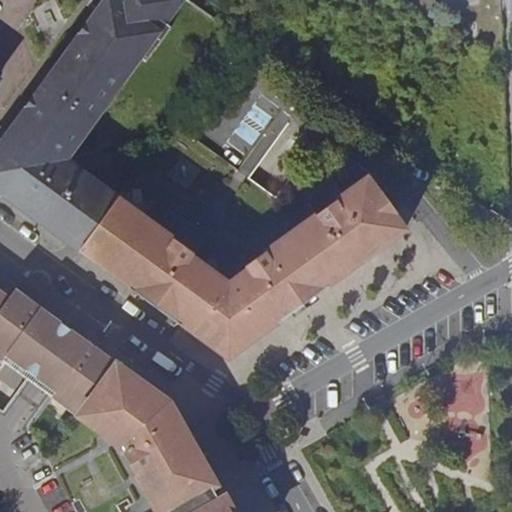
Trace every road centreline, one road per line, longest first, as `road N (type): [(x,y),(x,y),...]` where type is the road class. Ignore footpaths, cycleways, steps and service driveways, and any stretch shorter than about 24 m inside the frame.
road 1 (residential): [(0,236),(255,413)]
road 2 (residential): [(255,413),(511,270)]
